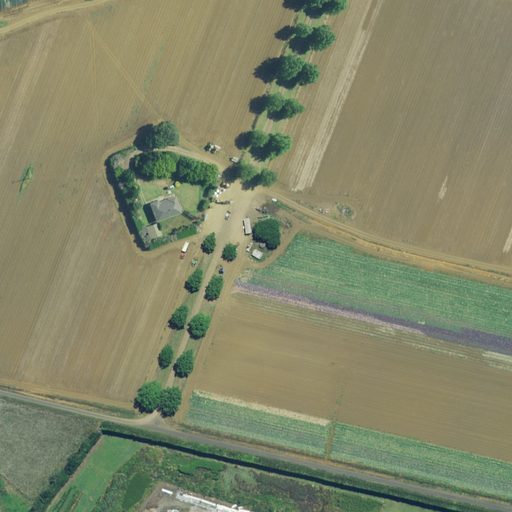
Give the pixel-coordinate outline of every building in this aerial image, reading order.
[(162,198),(163,201),(156,203),(155,202),(148,205),(154,222),(180,213),(174,197),(173,194),(162,198)] [(160,235),(156,224),(144,228),(147,239),(160,235)] [(205,232),(206,230),(201,228),(199,232),(209,236),(210,233),(205,232)] [(245,249),(237,245),(235,249),(243,253),(245,249)] [(262,253),(255,249),(252,255),(259,259),(262,253)]
